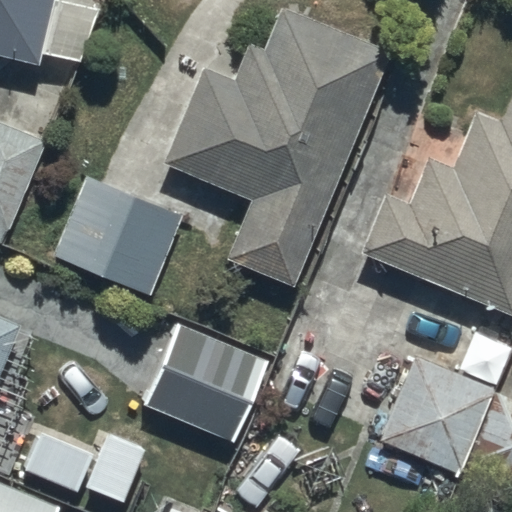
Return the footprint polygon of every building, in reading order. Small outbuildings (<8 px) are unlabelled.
[(53,0),(0,0),(0,56),(38,66),(53,0)] [(390,54),(279,8),(262,50),(247,44),(232,80),(202,67),(161,166),(250,202),(225,261),(293,289),(390,54)] [(511,91),(500,122),(473,111),(450,168),(426,159),(407,205),(383,196),(358,256),(511,318),(511,91)] [(44,142),(0,124),(0,243),(3,244),(44,142)] [(183,216),(85,176),(52,257),(150,297),(183,216)] [(0,375),(20,326),(0,318),(0,375)] [(176,325),(142,407),(232,444),(266,362),(176,325)] [(413,358),(378,442),(458,475),(493,391),(413,358)] [(511,400),(496,394),(465,467),(511,486),(511,400)] [(23,472),(76,494),(92,457),(39,435),(23,472)] [(85,489),(123,504),(144,450),(105,436),(85,489)] [(57,511),(59,509),(0,484),(0,511),(57,511)]
